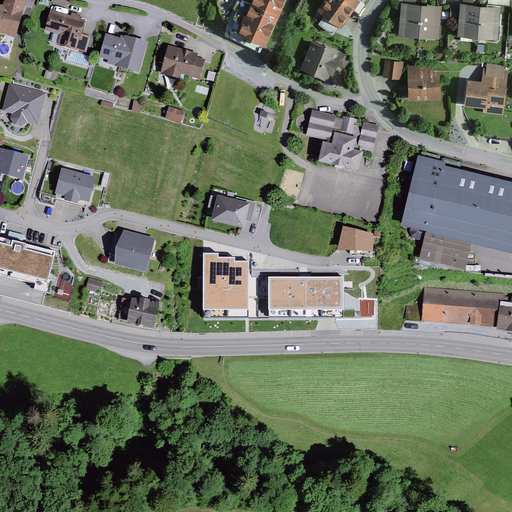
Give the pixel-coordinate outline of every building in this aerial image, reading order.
[(25,0),(6,0),(5,5),(0,4),(0,33),(16,37),(25,0)] [(61,0),(52,0),(52,3),(70,8),(71,3),(61,0)] [(237,0),(233,8),(237,10),(234,17),(237,18),(231,31),(266,46),(285,0),(237,0)] [(359,0),(325,0),(318,10),(324,15),(339,26),(341,27),(360,1),(359,0)] [(417,3),(402,2),(399,34),(419,36),(421,3),(417,3)] [(428,4),(421,3),(419,36),(439,38),(442,5),(428,4)] [(476,4),(461,3),(458,36),(478,37),(481,4),(476,4)] [(486,5),(481,4),(478,37),(498,39),(501,6),(486,5)] [(71,17),(51,12),(46,32),(60,35),(57,46),(86,53),(90,38),(82,35),(86,21),(79,19),(80,15),(72,13),(71,17)] [(339,26),(324,15),(318,23),(333,35),(339,26)] [(120,40),(106,35),(99,57),(109,60),(108,64),(121,68),(139,73),(148,43),(121,36),(120,40)] [(313,40),(300,69),(327,80),(330,74),(333,75),(337,66),(344,68),(350,62),(349,53),(340,50),(313,40)] [(199,55),(169,46),(161,75),(180,80),(182,75),(200,80),(206,60),(198,58),(199,55)] [(113,95),(121,68),(108,64),(109,60),(99,57),(96,56),(89,83),(91,89),(113,95)] [(404,62),(386,60),(383,76),(401,79),(404,62)] [(434,63),(408,64),(410,100),(442,98),(440,71),(435,72),(434,63)] [(482,81),(468,80),(465,105),(484,107),(483,112),(503,114),(509,71),(504,70),(505,65),(488,63),(487,68),(484,67),(482,81)] [(47,70),(44,78),(56,82),(59,74),(47,70)] [(47,93),(10,84),(2,112),(12,114),(11,119),(15,127),(21,129),(28,124),(38,127),(47,93)] [(134,100),(132,113),(140,115),(142,102),(134,100)] [(103,101),(101,106),(112,109),(114,104),(103,101)] [(169,107),(166,120),(181,125),(185,112),(169,107)] [(382,127),(314,110),(307,137),(326,142),(321,163),(361,173),(366,154),(375,156),(382,127)] [(277,126),(276,111),(264,112),(264,127),(277,126)] [(29,157),(0,149),(0,150),(0,174),(23,181),(29,157)] [(426,233),(443,168),(444,164),(432,161),(419,157),(401,227),(411,229),(410,233),(412,237),(415,240),(419,241),(425,239),(426,233)] [(511,184),(443,168),(426,233),(425,239),(420,259),(465,271),(471,246),(511,256),(511,184)] [(95,178),(63,170),(57,194),(66,196),(65,202),(76,205),(78,200),(89,203),(95,178)] [(236,201),(217,196),(211,222),(244,230),(246,221),(252,223),(257,203),(237,198),(236,201)] [(374,235),(344,228),(338,253),(355,253),(373,252),(374,235)] [(155,240),(124,232),(117,249),(116,265),(147,273),(155,240)] [(55,254),(0,239),(0,276),(35,286),(34,291),(50,295),(53,282),(48,281),(55,254)] [(203,309),(248,309),(248,262),(234,262),(234,258),(219,258),(219,253),(203,253),(203,309)] [(105,283),(90,279),(87,290),(102,294),(105,283)] [(342,281),(269,279),(268,320),(341,318),(342,281)] [(422,322),(497,328),(501,302),(502,294),(425,287),(423,308),(406,307),(405,320),(422,322)] [(160,304),(132,299),(127,325),(155,330),(160,304)] [(497,328),(496,331),(511,333),(511,303),(501,302),(497,328)]
